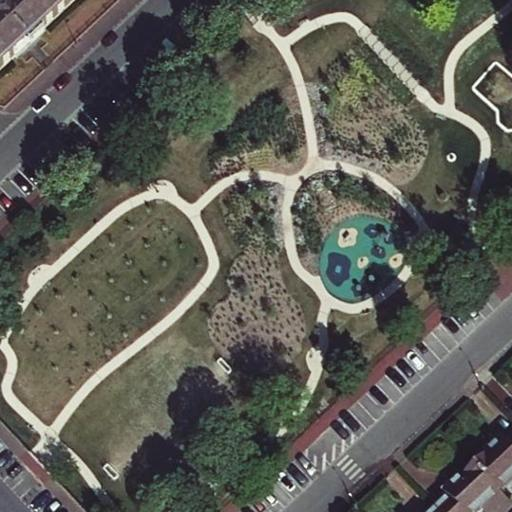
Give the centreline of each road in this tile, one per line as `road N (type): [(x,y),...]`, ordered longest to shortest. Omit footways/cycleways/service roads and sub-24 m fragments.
road 1 (residential): [(304,511),(511,317)]
road 2 (residential): [(0,159),(168,0)]
